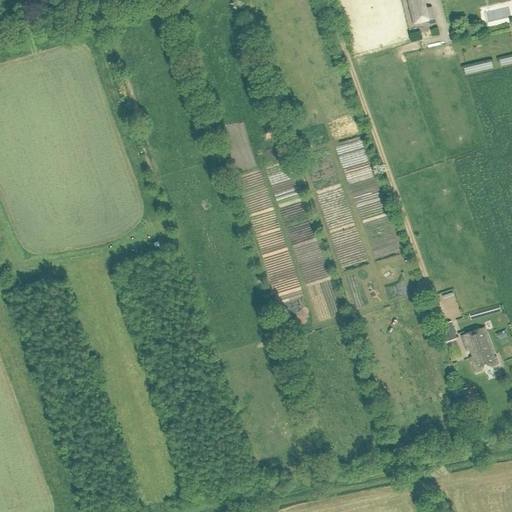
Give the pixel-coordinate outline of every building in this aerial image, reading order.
[(426,8),(423,0),(407,0),(414,24),(435,19),(432,7),(426,8)] [(446,297),(451,312),(457,310),(455,304),(457,303),(454,294),(446,297)] [(445,342),(457,338),(452,321),(439,325),(445,342)] [(494,354),(487,336),(484,328),(462,336),(467,351),(470,350),(473,357),(470,358),(472,363),(476,373),(498,364),(495,356),(491,358),(490,356),(494,354)] [(461,391),(467,405),(481,400),(475,385),(461,391)]
